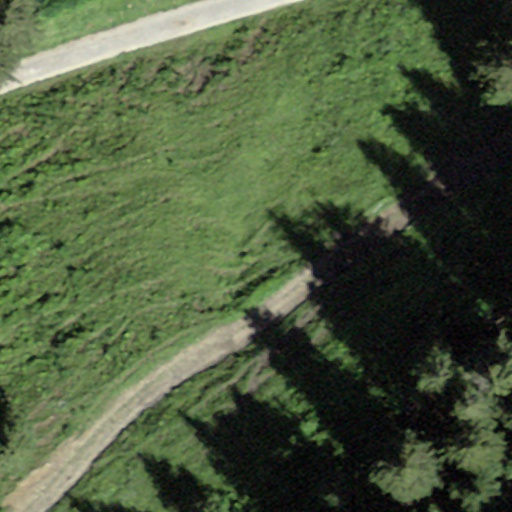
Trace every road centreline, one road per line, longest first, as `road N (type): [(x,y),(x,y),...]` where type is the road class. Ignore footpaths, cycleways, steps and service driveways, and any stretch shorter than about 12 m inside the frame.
road 1 (track): [(511,145),(363,240),(234,351),(141,401),(41,511)]
road 2 (unclassified): [(251,0),(0,80)]
